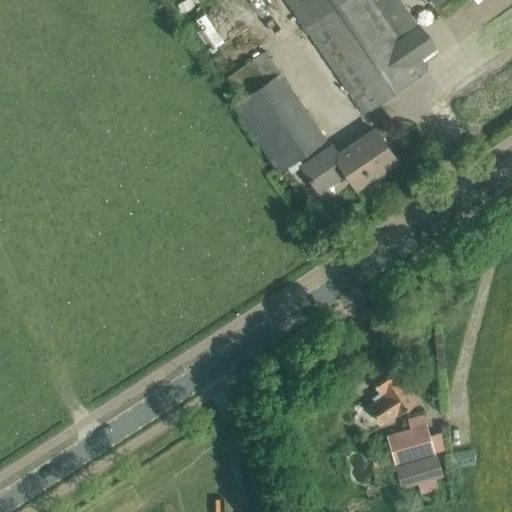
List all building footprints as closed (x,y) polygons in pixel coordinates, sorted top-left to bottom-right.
[(285,0),(364,113),(428,68),(421,58),(436,49),(401,0),(285,0)] [(207,12),(195,21),(216,49),(228,40),(207,12)] [(230,104),(278,172),(326,139),(263,51),(226,77),(240,97),(230,104)] [(359,141),(338,155),(335,157),(346,172),(346,173),(356,188),(374,175),(372,172),(380,167),(382,170),(396,160),(375,130),(359,141)] [(338,155),(332,146),(301,167),(318,192),(346,173),(346,172),(335,157),(338,155)] [(369,376),(380,393),(373,397),(375,401),(369,405),(381,424),(399,413),(400,415),(420,401),(405,377),(408,375),(397,357),(369,376)] [(424,414),(408,419),(411,428),(387,436),(396,465),(435,452),(447,449),(441,433),(431,436),(424,414)] [(474,451),(450,453),(452,467),(476,464),(474,451)] [(444,477),(437,454),(396,467),(402,489),(444,477)]
